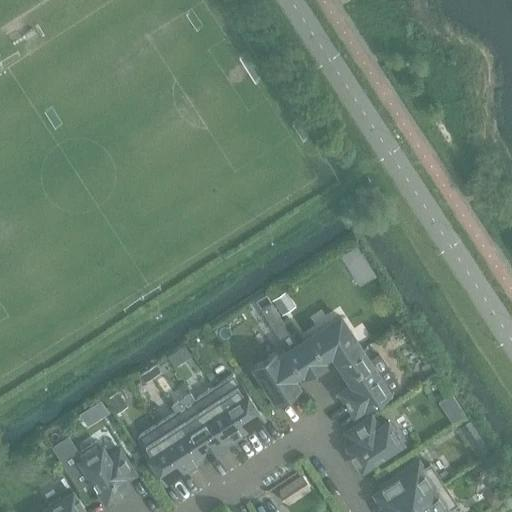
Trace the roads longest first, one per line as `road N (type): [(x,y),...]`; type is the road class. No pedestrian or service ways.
road 1 (unclassified): [(511,342),(289,0)]
road 2 (residential): [(183,511),(312,429),(363,511)]
